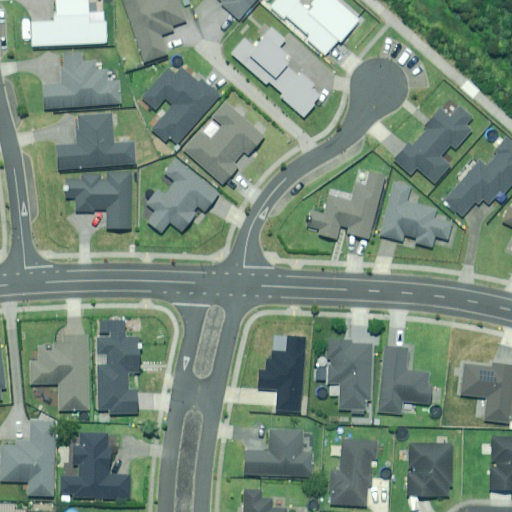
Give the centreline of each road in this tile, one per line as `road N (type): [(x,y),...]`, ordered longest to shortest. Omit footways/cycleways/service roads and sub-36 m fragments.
road 1 (residential): [(511,309),(422,292),(240,284)]
road 2 (residential): [(240,284),(262,208),(285,180),(337,146),(380,84)]
road 3 (residential): [(169,511),(199,281)]
road 4 (residential): [(240,284),(206,511)]
road 5 (residential): [(28,282),(0,102)]
road 6 (residential): [(199,281),(28,282)]
